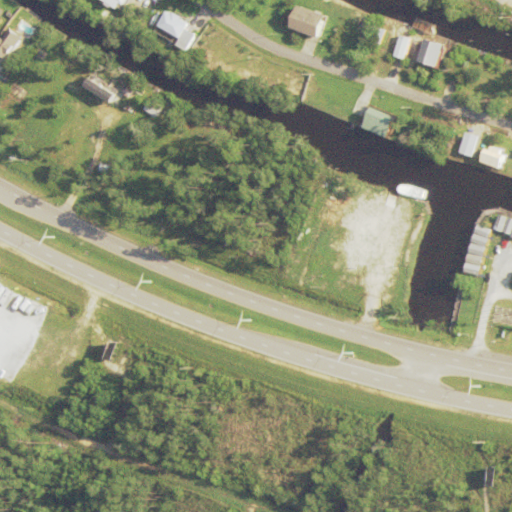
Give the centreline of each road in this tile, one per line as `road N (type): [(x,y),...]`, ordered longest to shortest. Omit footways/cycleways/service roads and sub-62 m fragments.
road 1 (primary): [(511,378),(267,313),(95,243),(0,193)]
road 2 (primary): [(0,234),(79,276),(255,348),(511,417)]
road 3 (residential): [(511,132),(293,60),(190,0)]
road 4 (residential): [(259,511),(0,412)]
